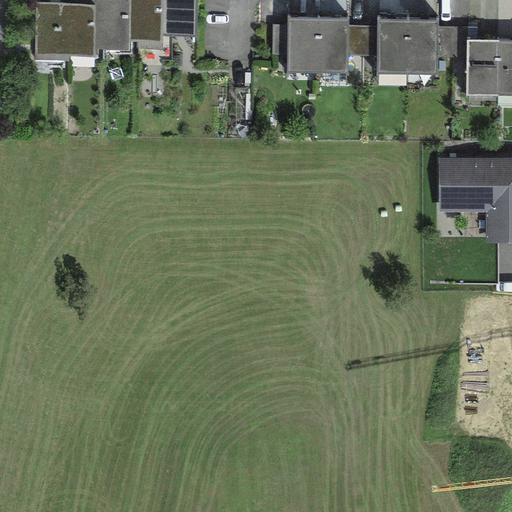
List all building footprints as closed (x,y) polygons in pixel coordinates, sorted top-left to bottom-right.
[(94,8),(92,48),(128,49),(129,40),(130,0),(80,0),(80,7),(94,8)] [(130,0),(129,40),(161,42),(162,35),(162,0),(130,0)] [(162,0),(162,35),(194,36),(195,0),(162,0)] [(91,59),(92,48),(94,8),(80,7),(39,6),(37,57),(91,59)] [(290,71),(318,72),(319,22),(291,21),(291,26),(278,26),(277,53),(290,53),(290,71)] [(347,54),(363,55),(363,31),(348,30),(349,23),(319,22),(318,72),(346,72),(347,54)] [(379,72),(407,73),(408,22),(380,22),(380,31),(363,31),(363,55),(379,55),(379,72)] [(438,23),(408,22),(407,73),(436,73),(436,57),(453,58),(454,29),(437,29),(438,23)] [(496,95),(497,42),(468,42),(467,95),(496,95)] [(511,95),(511,42),(497,42),(496,95),(511,95)] [(511,157),(439,157),(439,213),(487,213),(487,243),(511,243),(511,157)]
